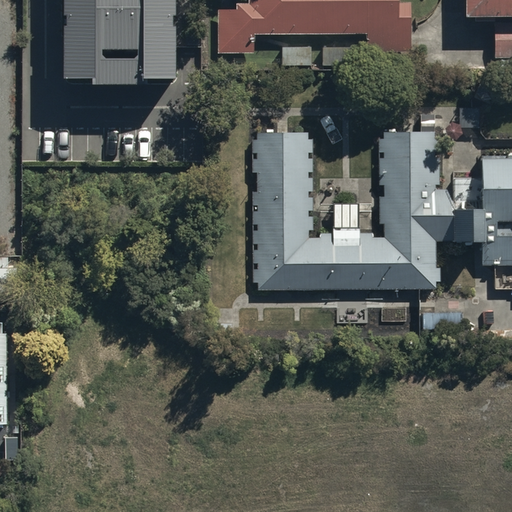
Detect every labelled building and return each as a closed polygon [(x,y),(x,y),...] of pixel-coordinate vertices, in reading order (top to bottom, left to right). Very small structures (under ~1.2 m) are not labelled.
[(70,0),(70,78),(179,78),(179,0),(70,0)] [(398,0),(246,0),(247,0),(237,1),(237,7),(217,7),(218,53),(255,53),(254,32),(367,31),(368,50),(409,49),(409,2),(398,2),(398,0)] [(511,0),(463,0),(464,16),(511,15),(511,0)] [(511,20),(495,21),(496,57),(511,56),(511,20)] [(352,48),(282,47),(282,69),(352,69),(352,48)] [(511,153),(481,153),(481,179),(455,179),(455,192),(435,192),(434,132),(387,133),(388,238),(307,238),(306,132),(257,132),(258,286),(433,285),(433,242),(484,241),(484,263),(511,262),(511,153)] [(189,145),(107,146),(107,139),(24,137),(24,164),(189,164),(189,145)] [(12,254),(0,254),(0,298),(12,299),(12,254)] [(0,421),(9,421),(7,324),(0,324),(0,421)]
